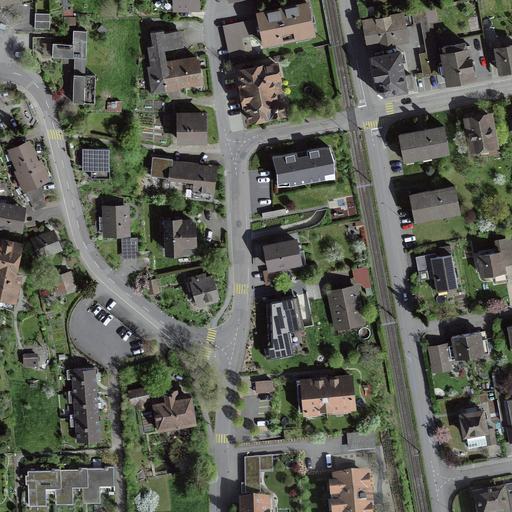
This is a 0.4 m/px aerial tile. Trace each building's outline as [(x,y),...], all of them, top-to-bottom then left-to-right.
[(225,26),(231,56),(244,53),(241,37),(262,33),(264,43),(313,33),(307,3),(261,13),(258,14),(259,19),(225,26)] [(434,6),(425,7),(428,21),(436,20),(434,6)] [(428,21),(425,7),(412,10),(415,24),(415,22),(421,21),(427,53),(420,54),(424,73),(436,71),(428,21)] [(403,26),(415,24),(412,10),(400,12),(400,16),(366,22),(370,45),(405,38),(403,26)] [(50,14),(35,13),(34,28),(49,29),(50,14)] [(53,43),(52,56),(74,57),(86,57),(87,30),(73,30),(73,43),(53,43)] [(149,54),(151,64),(164,62),(162,50),(181,47),(178,30),(163,33),(163,30),(151,32),(153,44),(152,45),(152,46),(149,46),(151,54),(149,54)] [(465,42),(443,47),(445,54),(443,54),(449,82),(473,77),(468,50),(467,50),(465,42)] [(510,48),(497,50),(501,72),(511,69),(511,44),(509,45),(510,48)] [(377,79),(379,89),(385,93),(413,88),(411,74),(403,76),(399,52),(373,57),(375,67),(374,67),(376,80),(377,79)] [(85,75),(86,57),(74,57),(74,74),(85,75)] [(196,57),(164,62),(151,64),(151,66),(148,67),(152,93),(166,91),(165,85),(200,79),(198,63),(197,63),(196,57)] [(240,70),(249,120),(285,113),(276,63),(240,70)] [(74,74),(73,102),(94,102),(95,75),(85,75),(74,74)] [(203,113),(179,113),(179,140),(204,140),(204,118),(203,118),(203,113)] [(490,115),(467,119),(473,149),(496,145),(490,115)] [(444,126),(399,135),(404,160),(449,151),(444,126)] [(45,205),(39,180),(48,176),(41,159),(35,162),(27,143),(12,150),(21,171),(17,173),(23,187),(35,209),(45,205)] [(290,178),(291,185),(324,178),(323,172),(335,170),(334,160),(329,147),(321,147),(307,150),(308,154),(302,155),(298,156),(297,152),(272,156),(277,171),(277,179),(290,178)] [(85,148),(82,148),(82,167),(91,167),(91,178),(110,177),(109,148),(85,148)] [(152,156),(150,175),(171,178),(172,165),(173,158),(152,156)] [(211,199),(214,170),(172,165),(171,178),(169,190),(185,192),(186,187),(195,187),(194,197),(211,199)] [(455,186),(410,194),(415,220),(460,211),(455,186)] [(23,210),(0,207),(0,226),(20,230),(23,210)] [(128,233),(127,207),(105,207),(106,234),(128,233)] [(192,219),(166,220),(167,251),(193,250),(193,243),(194,243),(193,223),(192,223),(192,219)] [(52,231),(35,239),(41,255),(59,248),(52,231)] [(22,243),(0,238),(0,267),(16,271),(22,243)] [(304,250),(298,251),(296,239),(265,245),(270,268),(294,263),(295,268),(307,265),(304,250)] [(139,242),(125,243),(126,255),(140,255),(139,242)] [(439,248),(441,256),(431,258),(430,254),(416,257),(418,272),(433,269),(437,291),(458,287),(451,254),(449,246),(439,248)] [(484,274),(485,278),(495,276),(494,273),(504,271),(503,261),(506,260),(505,254),(502,255),(501,251),(479,255),(482,275),(484,274)] [(20,272),(16,271),(0,267),(0,297),(0,298),(0,306),(12,309),(20,272)] [(370,287),(366,267),(353,270),(356,281),(360,280),(361,289),(370,287)] [(70,271),(52,276),(58,295),(76,289),(70,271)] [(205,272),(192,276),(200,304),(218,300),(210,275),(206,276),(205,272)] [(156,279),(147,280),(149,293),(158,291),(156,279)] [(330,293),(336,325),(363,319),(356,288),(330,293)] [(292,300),(272,304),(273,348),(269,349),(271,359),(292,354),(288,332),(298,330),(292,300)] [(480,331),(466,333),(470,355),(489,352),(486,338),(481,339),(480,331)] [(451,359),(470,355),(466,333),(452,336),(454,344),(449,345),(451,359)] [(446,345),(430,348),(434,369),(450,367),(446,345)] [(24,365),(37,364),(37,354),(23,355),(24,365)] [(94,368),(72,369),(78,441),(99,439),(98,419),(96,396),(95,373),(94,368)] [(351,375),(297,380),(299,411),(354,406),(351,375)] [(272,380),(256,382),(257,392),(273,390),(272,380)] [(145,388),(128,392),(131,403),(136,401),(137,406),(147,404),(146,399),(148,398),(145,388)] [(164,400),(158,401),(162,426),(192,420),(187,396),(176,398),(175,391),(163,393),(164,400)] [(482,410),(461,414),(465,434),(466,434),(469,447),(496,442),(493,428),(486,429),(482,410)] [(373,431),(364,432),(364,435),(353,436),(354,448),(374,446),(373,431)] [(55,484),(55,487),(56,487),(56,504),(73,503),(72,483),(82,483),(82,486),(83,486),(83,502),(100,502),(99,482),(108,481),(109,485),(114,485),(113,466),(105,466),(105,468),(98,468),(87,468),(87,467),(79,467),(79,469),(74,469),(61,469),(60,468),(52,468),(52,470),(28,471),(28,477),(29,505),(46,504),(45,484),(55,484)] [(347,476),(335,477),(337,495),(330,495),(331,499),(337,498),(338,511),(371,511),(371,505),(370,505),(369,494),(370,494),(368,474),(356,475),(356,473),(347,474),(347,476)] [(242,494),(261,493),(260,483),(245,483),(241,483),(242,494)] [(511,484),(502,486),(502,491),(476,496),(479,511),(511,511),(511,510),(508,491),(511,490),(511,484)] [(268,511),(268,501),(242,501),(241,511),(268,511)]
